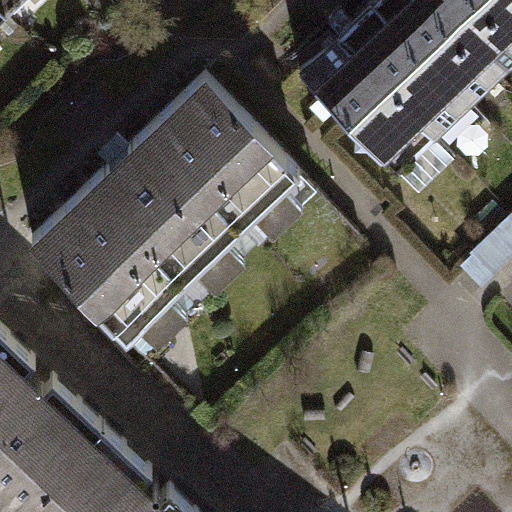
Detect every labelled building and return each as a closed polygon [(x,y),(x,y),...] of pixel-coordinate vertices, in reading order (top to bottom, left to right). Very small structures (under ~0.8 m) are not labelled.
[(376,0),(368,0),(337,29),(434,131),(469,98),(376,0)] [(432,0),(376,0),(469,98),(499,70),(432,0)] [(511,26),(487,0),(432,0),(499,70),(511,57),(511,26)] [(511,0),(487,0),(511,26),(511,0)] [(337,29),(299,65),(396,167),(434,131),(337,29)] [(207,69),(32,234),(127,334),(301,168),(207,69)] [(489,279),(511,256),(511,213),(468,257),(489,279)] [(0,511),(13,511),(103,417),(0,319),(0,511)] [(204,511),(103,417),(13,511),(204,511)]
